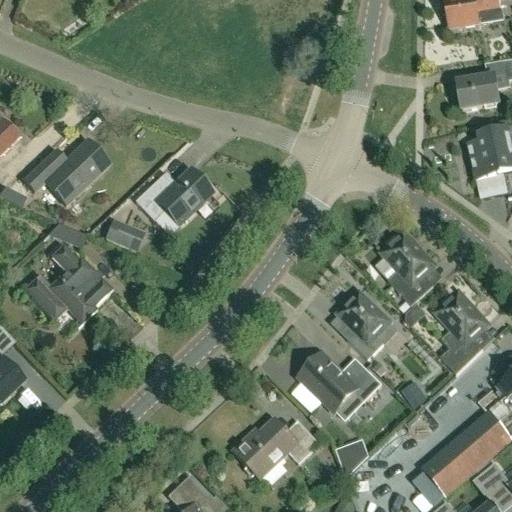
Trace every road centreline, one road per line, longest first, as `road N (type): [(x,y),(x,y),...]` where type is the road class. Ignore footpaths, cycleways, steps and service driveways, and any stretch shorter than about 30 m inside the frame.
road 1 (tertiary): [(30,511),(229,322),(305,221),(335,163)]
road 2 (residential): [(335,163),(264,132),(112,89),(0,42)]
road 3 (tertiary): [(511,279),(459,232),(335,163)]
road 4 (tertiary): [(335,163),(374,0)]
